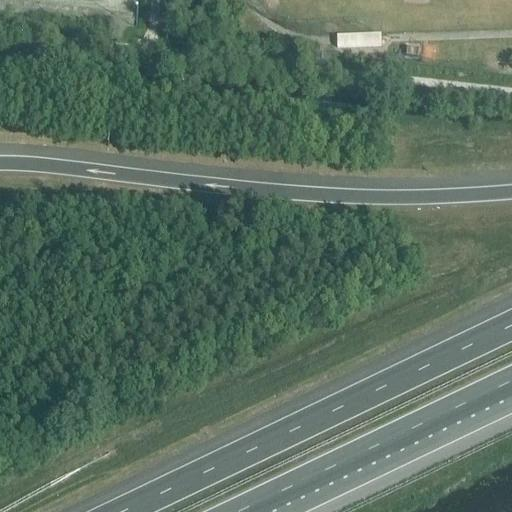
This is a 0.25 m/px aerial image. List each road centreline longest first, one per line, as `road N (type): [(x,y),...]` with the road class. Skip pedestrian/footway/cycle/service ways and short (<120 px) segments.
road 1 (motorway): [(511,192),(354,197),(0,163)]
road 2 (motorway): [(511,324),(120,511)]
road 3 (motorway): [(243,511),(511,383)]
